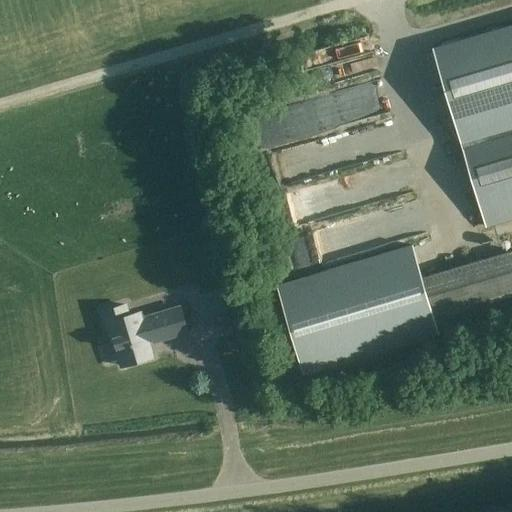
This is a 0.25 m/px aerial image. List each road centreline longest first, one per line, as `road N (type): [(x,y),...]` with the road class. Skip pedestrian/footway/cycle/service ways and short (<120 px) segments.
road 1 (unclassified): [(60,511),(511,450)]
road 2 (track): [(355,0),(0,104)]
